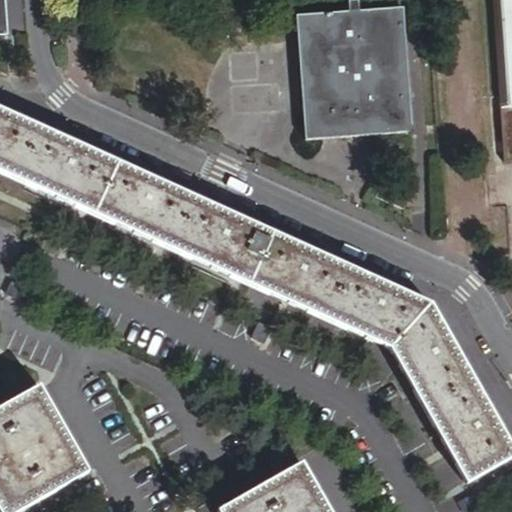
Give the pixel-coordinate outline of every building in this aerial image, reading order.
[(511,0),(491,0),(499,110),(511,108),(511,0)] [(413,135),(404,11),(298,18),(308,143),(413,135)] [(430,309),(0,113),(0,173),(390,352),(468,486),(511,461),(511,453),(498,429),(430,309)] [(415,197),(388,184),(381,199),(408,211),(415,197)] [(23,511),(88,476),(39,392),(0,413),(0,509),(1,511),(23,511)] [(324,511),(300,470),(225,511),(324,511)]
